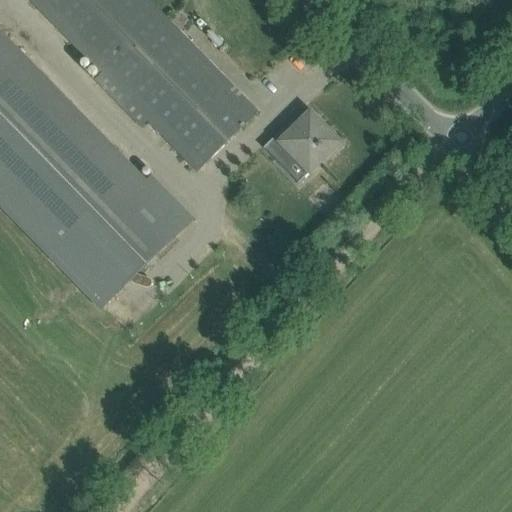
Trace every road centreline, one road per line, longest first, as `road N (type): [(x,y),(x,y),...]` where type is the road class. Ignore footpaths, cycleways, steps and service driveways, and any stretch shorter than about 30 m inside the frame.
road 1 (track): [(454,141),(112,511)]
road 2 (unclassified): [(454,141),(305,0)]
